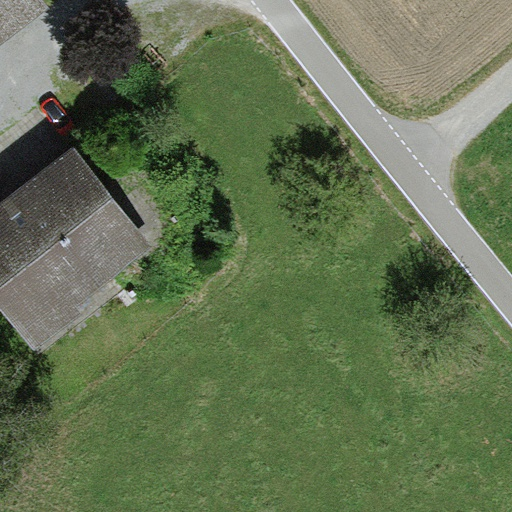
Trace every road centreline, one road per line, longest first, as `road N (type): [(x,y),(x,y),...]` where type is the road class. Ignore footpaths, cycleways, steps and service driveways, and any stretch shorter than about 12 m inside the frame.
road 1 (track): [(511,293),(273,0)]
road 2 (track): [(408,169),(511,77)]
